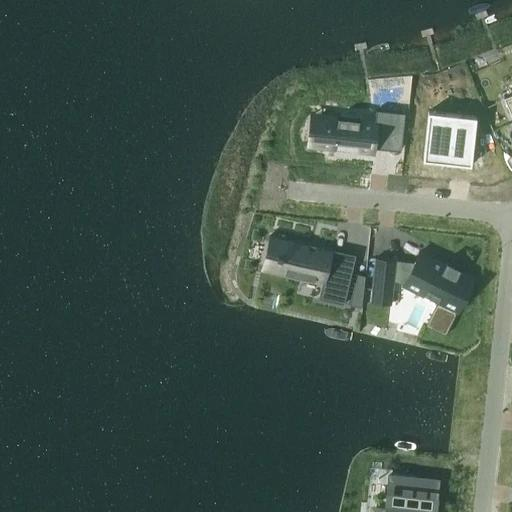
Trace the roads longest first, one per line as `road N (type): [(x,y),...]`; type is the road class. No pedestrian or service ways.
road 1 (residential): [(511,228),(483,511)]
road 2 (residential): [(511,208),(289,187)]
